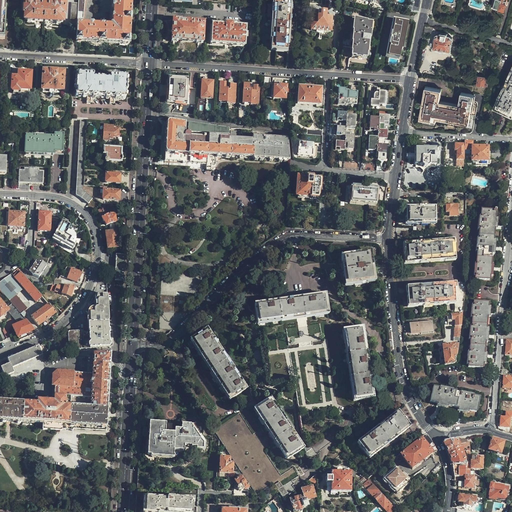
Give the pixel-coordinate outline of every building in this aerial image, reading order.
[(0,0),(0,47),(4,49),(13,50),(14,36),(4,36),(5,0),(0,0)] [(33,21),(43,22),(54,22),(62,23),(63,15),(64,0),(54,0),(54,3),(47,3),(46,0),(41,0),(41,2),(34,2),(34,0),(24,0),(24,6),(22,6),(21,13),(23,13),(23,14),(24,14),(23,21),(33,21)] [(128,44),(130,0),(113,0),(113,4),(112,4),(111,5),(111,8),(112,9),(113,9),(112,24),(109,26),(109,27),(93,26),(93,25),(88,24),(88,26),(76,25),(76,41),(112,43),(128,44)] [(344,0),(344,3),(384,11),(385,6),(373,3),(373,0),(344,0)] [(417,13),(418,13),(419,8),(420,1),(420,0),(412,0),(412,1),(410,1),(409,6),(408,6),(407,10),(417,13)] [(493,0),(492,6),(493,7),(493,8),(497,9),(497,8),(504,10),(506,0),(493,0)] [(287,52),(289,3),(287,3),(266,1),(263,50),(287,52)] [(311,17),(311,31),(330,31),(330,25),(333,25),(333,21),(330,21),(330,17),(325,17),(325,12),(320,12),(320,17),(317,17),(317,16),(316,15),(313,15),(313,16),(313,17),(311,17)] [(342,34),(342,46),(351,47),(351,51),(352,51),(352,57),(366,59),(367,53),(368,53),(369,38),(370,38),(371,31),(372,23),(366,23),(366,21),(354,19),(353,28),(353,29),(353,36),(342,34)] [(202,44),(203,23),(180,22),(180,21),(172,21),(171,42),(202,44)] [(244,47),(245,27),(232,26),(232,24),(225,24),(225,25),(211,24),(209,45),(244,47)] [(430,34),(434,27),(425,25),(424,31),(430,34)] [(449,50),(451,40),(449,37),(447,37),(447,34),(442,34),(441,36),(438,35),(436,37),(435,42),(434,42),(432,43),(432,46),(433,47),(434,47),(434,48),(449,50)] [(64,53),(75,53),(75,46),(76,41),(65,40),(64,53)] [(15,62),(8,62),(7,72),(15,72),(15,62)] [(502,116),(511,121),(511,66),(510,71),(505,69),(495,91),(488,107),(503,114),(502,116)] [(43,72),(42,89),(62,90),(63,83),(63,78),(63,73),(43,72)] [(12,93),(18,93),(19,93),(19,92),(29,92),(30,73),(19,73),(19,75),(16,75),(16,78),(12,78),(11,92),(12,93)] [(75,96),(87,97),(91,98),(109,99),(113,99),(125,100),(126,77),(110,76),(110,80),(93,79),(93,75),(77,74),(75,96)] [(479,85),(487,86),(488,79),(485,79),(485,78),(480,77),(479,85)] [(186,106),(188,81),(170,79),(168,104),(186,106)] [(213,95),(214,89),(212,89),(213,82),(201,82),(200,99),(212,100),(212,95),(213,95)] [(226,103),(227,91),(227,89),(225,89),(225,83),(219,82),(218,102),(226,103)] [(258,106),(259,86),(253,86),(253,92),(251,91),(249,91),(249,84),(243,84),(242,104),(250,104),(250,106),(258,106)] [(226,103),(226,104),(234,105),(236,85),(229,85),(229,91),(227,91),(226,103)] [(284,99),(284,94),(285,94),(285,87),(278,87),(277,86),(273,86),(273,87),(271,87),(271,97),(272,97),(272,99),(284,99)] [(320,106),(321,89),(297,87),(296,104),(320,106)] [(472,127),(476,110),(477,104),(477,103),(477,101),(473,100),(474,94),(472,93),(472,94),(461,92),(459,106),(438,102),(441,90),(427,87),(419,118),(435,121),(435,123),(472,127)] [(356,105),(357,91),(338,90),(337,105),(345,106),(345,105),(356,105)] [(385,98),(386,93),(370,92),(369,101),(371,101),(371,107),(378,107),(379,105),(384,105),(384,98),(385,98)] [(345,122),(345,126),(345,128),(340,128),(337,128),(336,136),(345,136),(344,143),(335,143),(335,151),(343,151),(344,145),(347,145),(347,150),(353,150),(354,137),(349,136),(349,134),(345,133),(345,130),(354,130),(355,117),(346,116),(346,114),(337,113),(337,121),(345,122)] [(377,131),(377,138),(385,139),(385,131),(378,130),(378,124),(387,125),(387,116),(379,116),(378,118),(369,117),(369,131),(377,131)] [(88,204),(92,199),(87,195),(83,190),(83,185),(84,168),(85,144),(87,121),(82,120),(72,119),(72,122),(80,122),(76,195),(81,199),(88,204)] [(287,161),(288,161),(287,150),(287,139),(250,137),(250,141),(227,140),(228,130),(168,122),(167,123),(166,128),(164,162),(182,162),(182,164),(215,165),(216,157),(231,158),(231,157),(252,159),(287,161)] [(62,152),(63,135),(54,134),(54,137),(25,135),(24,159),(51,160),(52,154),(53,155),(53,152),(62,152)] [(322,137),(312,136),(311,144),(321,144),(322,137)] [(377,145),(377,138),(368,138),(368,151),(373,151),(374,146),(376,146),(376,153),(385,154),(386,146),(377,145)] [(472,142),(464,141),(464,144),(464,149),(471,150),(471,161),(487,161),(487,148),(472,147),(472,142)] [(312,161),(320,161),(321,153),(316,153),(316,147),(302,146),(302,143),(298,143),(298,151),(297,151),(296,158),(310,158),(311,159),(311,160),(312,161)] [(464,149),(464,144),(454,144),(454,151),(454,154),(456,154),(456,166),(463,166),(463,163),(464,149)] [(422,148),(414,148),(414,154),(414,158),(414,164),(415,164),(421,165),(423,168),(427,168),(429,165),(435,164),(436,165),(436,158),(437,158),(438,158),(438,155),(437,154),(436,154),(436,148),(428,148),(428,147),(422,147),(422,148)] [(122,156),(122,150),(103,148),(103,160),(105,160),(105,162),(105,163),(108,163),(109,162),(121,163),(122,156)] [(0,178),(14,179),(15,167),(15,159),(0,158),(0,178)] [(339,161),(338,168),(358,170),(359,164),(357,162),(339,161)] [(360,170),(380,172),(380,164),(362,162),(360,163),(360,170)] [(421,165),(415,164),(415,167),(419,167),(423,171),(423,175),(427,174),(427,171),(431,167),(435,167),(435,164),(429,165),(427,168),(423,168),(421,165)] [(23,171),(23,167),(19,167),(19,174),(18,183),(42,184),(43,172),(38,172),(38,170),(24,169),(24,171),(23,171)] [(120,184),(121,175),(106,174),(105,183),(120,184)] [(310,198),(317,198),(318,190),(319,190),(320,179),(317,179),(317,177),(312,176),(312,177),(306,176),(306,178),(297,178),(296,195),(310,196),(310,198)] [(375,219),(377,190),(350,187),(350,186),(345,185),(345,189),(340,188),(339,201),(338,215),(356,217),(356,218),(358,218),(358,217),(375,219)] [(119,201),(120,191),(103,191),(103,198),(103,200),(119,201)] [(435,223),(435,208),(423,208),(422,205),(417,205),(417,208),(406,208),(406,223),(411,223),(411,224),(429,224),(430,223),(435,223)] [(457,205),(442,205),(442,209),(445,209),(445,212),(448,212),(448,216),(457,216),(457,205)] [(98,210),(102,217),(110,214),(107,207),(104,207),(104,206),(101,207),(102,208),(98,210)] [(492,249),(494,225),(495,210),(481,209),(481,212),(479,212),(477,225),(480,225),(479,237),(476,237),(475,250),(477,250),(477,263),(474,262),(473,276),(475,276),(475,279),(489,279),(490,266),(492,249)] [(50,232),(51,214),(55,215),(55,212),(51,211),(51,214),(39,213),(38,225),(38,232),(50,232)] [(23,228),(24,214),(9,213),(8,221),(7,222),(7,225),(8,226),(8,227),(10,227),(9,229),(21,230),(22,227),(23,228)] [(110,214),(102,217),(104,222),(106,225),(112,223),(116,222),(114,214),(111,213),(110,214)] [(59,219),(50,236),(72,248),(73,245),(74,240),(74,238),(74,234),(73,232),(71,228),(69,226),(67,224),(66,226),(62,224),(64,222),(59,219)] [(107,240),(116,239),(115,231),(106,232),(107,240)] [(18,236),(17,251),(24,253),(25,251),(26,248),(24,248),(25,236),(18,236)] [(72,248),(50,236),(48,241),(69,253),(72,248)] [(117,247),(116,239),(107,240),(108,248),(114,248),(117,247)] [(453,260),(452,247),(451,241),(443,242),(443,241),(436,242),(420,243),(413,243),(413,244),(404,244),(405,254),(405,262),(414,262),(414,263),(420,263),(420,262),(428,261),(439,261),(439,262),(444,261),(444,260),(453,260)] [(338,257),(339,267),(341,279),(341,285),(373,280),(369,252),(363,253),(363,251),(343,254),(344,256),(338,257)] [(116,254),(114,280),(123,281),(124,272),(125,255),(116,254)] [(39,278),(46,267),(41,264),(42,263),(36,260),(29,271),(34,274),(34,276),(39,278)] [(42,296),(32,284),(18,268),(0,281),(0,290),(23,317),(25,316),(24,315),(26,314),(24,312),(27,309),(15,296),(24,288),(35,302),(42,296)] [(76,282),(83,283),(86,274),(82,273),(71,268),(67,279),(76,282)] [(170,331),(203,298),(205,277),(161,275),(158,329),(164,329),(170,331)] [(60,286),(51,285),(50,289),(70,297),(74,287),(60,286)] [(453,297),(453,290),(454,290),(454,285),(446,285),(439,285),(439,286),(427,287),(423,287),(423,286),(416,287),(408,288),(409,306),(417,306),(425,306),(424,305),(440,304),(440,305),(448,305),(447,304),(452,303),(452,297),(453,297)] [(0,318),(10,313),(19,324),(13,327),(17,335),(18,337),(20,340),(36,333),(23,317),(0,290),(0,318)] [(257,323),(328,312),(325,293),(254,305),(257,323)] [(107,301),(107,295),(95,295),(96,307),(92,308),(88,313),(88,323),(108,322),(107,317),(107,301)] [(485,336),(486,328),(487,315),(488,303),(473,302),(473,305),(471,305),(470,318),(472,318),(471,330),(469,330),(468,343),(470,343),(469,355),(467,355),(467,368),(469,368),(468,371),(483,372),(484,363),(484,351),(485,336)] [(39,326),(56,313),(49,304),(32,317),(39,326)] [(455,326),(461,326),(462,312),(451,314),(452,320),(455,319),(455,326)] [(433,333),(431,321),(409,323),(410,331),(420,330),(420,334),(433,333)] [(108,322),(88,323),(89,330),(69,332),(68,333),(69,349),(109,347),(109,333),(108,322)] [(353,396),(354,401),(361,400),(366,400),(372,399),(362,327),(343,330),(345,341),(353,396)] [(193,359),(201,354),(231,399),(246,389),(207,329),(184,345),(193,359)] [(442,346),(444,365),(454,363),(454,354),(457,354),(458,344),(442,346)] [(38,346),(7,359),(9,363),(0,367),(4,376),(13,372),(11,368),(42,355),(38,346)] [(54,395),(54,396),(61,397),(62,391),(70,391),(70,396),(92,397),(91,407),(107,408),(110,353),(93,354),(92,373),(56,371),(55,372),(54,370),(52,373),(53,374),(52,386),(54,386),(54,395)] [(511,377),(504,376),(503,388),(511,388),(511,377)] [(476,412),(480,398),(473,397),(474,395),(461,392),(460,394),(452,392),(452,390),(440,387),(439,389),(433,388),(430,402),(476,412)] [(31,404),(0,401),(0,420),(43,423),(106,427),(107,415),(107,408),(91,407),(70,406),(70,396),(70,391),(62,391),(61,397),(54,396),(53,402),(37,401),(32,399),(31,400),(31,401),(31,404)] [(287,460),(303,449),(270,399),(254,409),(287,460)] [(409,427),(396,412),(380,425),(380,426),(374,431),(373,430),(357,442),(369,458),(381,449),(409,427)] [(292,481),(299,476),(293,467),(281,476),(264,451),(272,446),(261,428),(253,434),(239,413),(213,430),(256,495),(273,484),(283,499),(295,490),(292,486),(294,484),(292,481)] [(500,430),(510,433),(511,418),(501,417),(500,430)] [(106,427),(43,423),(43,430),(61,431),(64,430),(67,430),(70,430),(72,431),(73,429),(106,431),(106,427)] [(205,444),(191,426),(182,425),(181,430),(173,430),(173,433),(164,433),(164,424),(149,423),(147,455),(150,456),(150,457),(174,459),(174,457),(173,457),(173,451),(183,452),(183,445),(191,446),(191,447),(196,448),(196,449),(205,450),(205,444)] [(466,468),(468,464),(467,463),(467,462),(466,462),(465,461),(466,460),(466,459),(465,457),(463,451),(464,451),(463,448),(462,447),(461,447),(460,443),(467,443),(467,440),(463,439),(462,439),(458,439),(451,440),(446,441),(445,443),(445,444),(446,447),(448,450),(450,456),(452,462),(454,470),(454,476),(457,476),(465,476),(466,476),(466,471),(466,468)] [(413,446),(411,448),(401,456),(412,470),(433,453),(422,440),(413,446)] [(501,453),(504,443),(499,441),(493,440),(489,450),(501,453)] [(466,471),(470,471),(470,468),(476,468),(483,468),(483,460),(483,458),(483,457),(476,457),(476,456),(472,456),(472,462),(469,462),(468,464),(466,468),(466,471)] [(232,474),(232,465),(231,463),(229,463),(229,459),(228,458),(220,457),(219,473),(232,474)] [(441,460),(431,471),(434,473),(442,464),(441,460)] [(397,465),(395,466),(403,477),(405,476),(403,473),(397,465)] [(408,481),(409,481),(405,476),(403,477),(395,466),(384,475),(397,492),(409,483),(408,481)] [(350,492),(351,467),(349,467),(348,469),(341,469),(341,468),(340,468),(339,468),(338,468),(336,469),(336,471),(331,471),(330,476),(326,476),(326,482),(330,482),(330,491),(350,492)] [(245,490),(249,487),(239,472),(234,472),(234,478),(234,479),(238,485),(237,486),(238,488),(239,490),(242,490),(244,489),(245,490)] [(316,474),(308,480),(317,484),(316,474)] [(477,479),(476,476),(472,476),(466,476),(465,476),(464,478),(463,478),(462,482),(458,482),(455,482),(455,487),(465,488),(476,489),(476,482),(474,482),(474,479),(477,479)] [(395,511),(396,511),(367,479),(366,478),(364,480),(364,479),(360,483),(367,491),(367,492),(383,510),(384,509),(386,511),(390,511),(392,511),(393,511),(395,511)] [(489,498),(496,499),(497,498),(502,498),(503,499),(505,498),(506,498),(506,497),(507,496),(507,493),(508,493),(509,488),(498,485),(491,484),(489,495),(490,495),(489,498)] [(309,507),(307,500),(314,499),(311,487),(301,490),(303,496),(290,500),(293,511),(302,509),(301,508),(306,507),(306,508),(309,507)] [(476,502),(476,498),(476,497),(466,496),(460,495),(459,496),(458,497),(458,500),(459,500),(459,502),(464,503),(463,504),(471,506),(472,502),(476,502)] [(191,511),(193,498),(167,496),(167,497),(145,496),(145,501),(144,501),(143,511),(191,511)]
